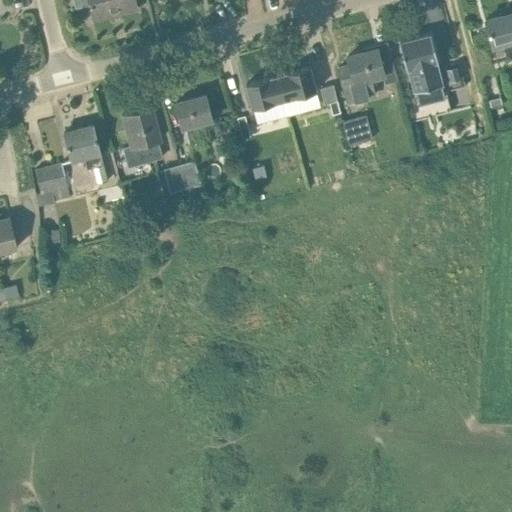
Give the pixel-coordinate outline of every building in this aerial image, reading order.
[(73,0),(75,8),(90,3),(95,19),(96,19),(95,15),(120,9),(120,12),(137,8),(134,0),(73,0)] [(511,12),(485,19),(492,44),(487,45),(492,62),(511,56),(511,12)] [(430,34),(400,42),(405,61),(407,68),(412,85),(413,91),(407,92),(415,121),(451,111),(446,91),(466,86),(460,66),(440,71),(437,60),(436,53),(430,34)] [(377,48),(348,56),(350,63),(339,66),(348,101),(375,94),(370,77),(384,74),(384,73),(395,70),(389,49),(378,52),(377,48)] [(310,66),(278,74),(284,99),(316,90),(310,66)] [(278,74),(246,83),(253,107),(284,99),(278,74)] [(326,101),(337,99),(335,85),(324,86),(326,101)] [(212,119),(210,113),(205,94),(176,102),(182,126),(185,126),(190,145),(206,141),(201,121),(212,119)] [(337,100),(329,102),(333,114),(341,112),(337,100)] [(160,139),(157,127),(152,108),(127,115),(131,130),(128,131),(132,147),(122,149),(127,168),(161,158),(157,140),(160,139)] [(350,143),(374,137),(367,113),(344,120),(350,143)] [(93,124),(64,132),(71,160),(84,156),(87,168),(92,167),(96,183),(116,177),(109,149),(100,151),(93,124)] [(194,160),(179,164),(185,186),(200,182),(194,160)] [(39,204),(55,200),(70,196),(62,162),(35,169),(41,193),(37,194),(39,204)] [(179,164),(164,168),(170,191),(185,186),(179,164)] [(55,202),(41,204),(43,218),(57,216),(55,202)] [(10,216),(0,218),(0,266),(20,261),(17,246),(18,246),(15,235),(10,216)] [(43,242),(60,243),(60,229),(43,230),(43,242)] [(5,298),(19,294),(16,284),(2,288),(5,298)]
